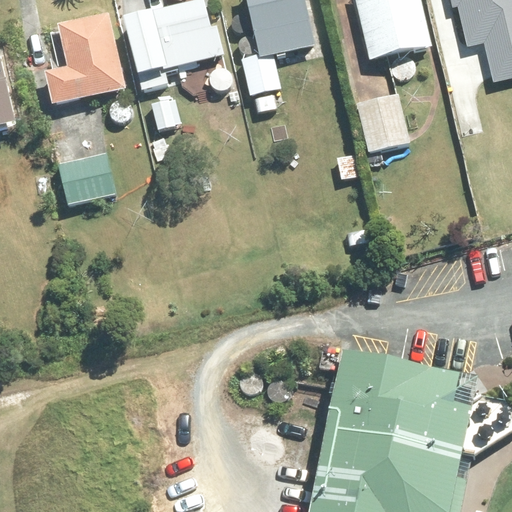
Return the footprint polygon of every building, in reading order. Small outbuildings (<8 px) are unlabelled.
[(249,0),(263,62),(245,66),(258,123),(288,115),(279,72),(302,67),(300,59),(318,55),(306,0),(249,0)] [(358,0),(373,67),(435,54),(422,0),(358,0)] [(511,0),(452,0),(456,18),(462,17),(471,57),(488,53),(497,93),(511,89),(511,0)] [(169,81),(229,63),(222,34),(216,36),(208,6),(150,20),(151,24),(128,30),(145,98),(172,91),(169,81)] [(71,75),(48,81),(57,115),(130,97),(112,20),(61,31),(71,75)] [(0,51),(0,140),(22,136),(1,51),(0,51)] [(360,112),(373,161),(414,150),(401,100),(360,112)] [(108,158),(60,171),(72,214),(119,201),(108,158)] [(341,164),(345,186),(362,183),(358,160),(341,164)] [(364,234),(348,236),(352,257),(368,254),(364,234)] [(313,511),(458,511),(467,466),(471,466),(511,438),(511,423),(501,406),(472,401),(475,383),(340,360),(313,511)]
